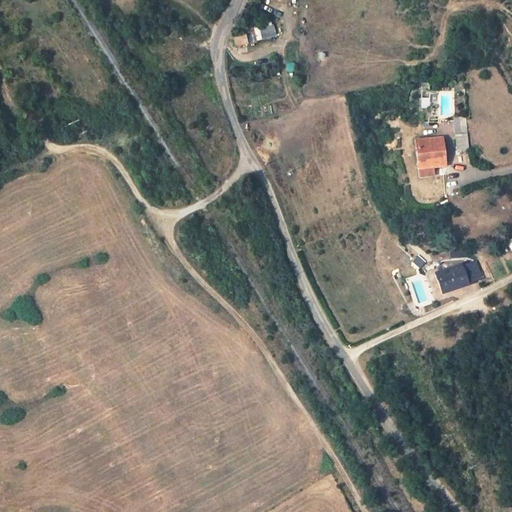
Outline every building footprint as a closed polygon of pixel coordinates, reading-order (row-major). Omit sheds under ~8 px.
[(274,25),(252,28),(254,40),(275,37),(274,25)] [(234,38),(236,47),(248,44),(246,35),(234,38)] [(18,69),(25,82),(43,74),(36,60),(18,69)] [(284,71),(291,73),(293,63),(286,62),(284,71)] [(47,82),(43,74),(25,82),(29,90),(47,82)] [(47,82),(29,90),(33,100),(52,91),(49,85),(47,82)] [(56,100),(52,91),(33,100),(37,108),(56,100)] [(455,135),(466,134),(465,119),(453,116),(455,135)] [(81,118),(63,127),(68,138),(87,130),(81,118)] [(468,150),(466,134),(455,135),(457,152),(468,150)] [(442,140),(426,140),(417,141),(420,169),(433,168),(445,166),(442,140)] [(433,168),(420,169),(421,177),(433,175),(433,168)] [(468,257),(468,250),(450,252),(450,259),(468,257)] [(416,254),(410,262),(419,268),(424,261),(416,254)] [(436,274),(442,293),(468,285),(461,265),(436,274)] [(293,457),(303,452),(299,446),(289,452),(293,457)]
